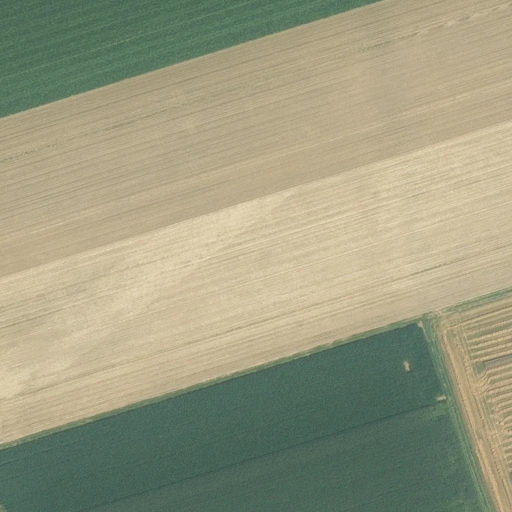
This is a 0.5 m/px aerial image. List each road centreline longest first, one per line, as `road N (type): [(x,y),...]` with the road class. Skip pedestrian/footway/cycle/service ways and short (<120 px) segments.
road 1 (track): [(0,450),(511,297)]
road 2 (track): [(430,321),(492,511)]
